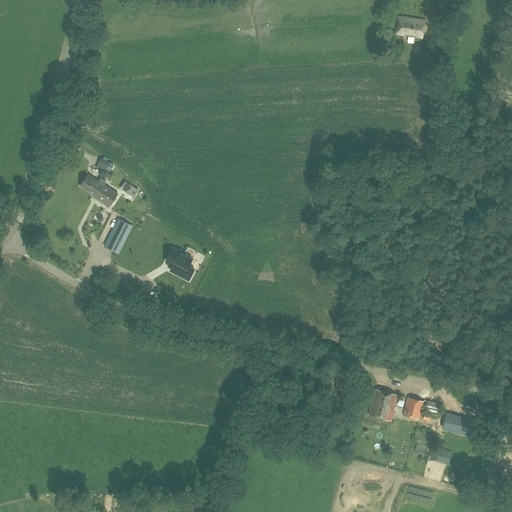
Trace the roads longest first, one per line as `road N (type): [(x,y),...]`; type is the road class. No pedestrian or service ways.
road 1 (unclassified): [(511,384),(416,377),(153,321),(102,300),(7,239)]
road 2 (unclassified): [(7,239),(17,228),(84,0)]
